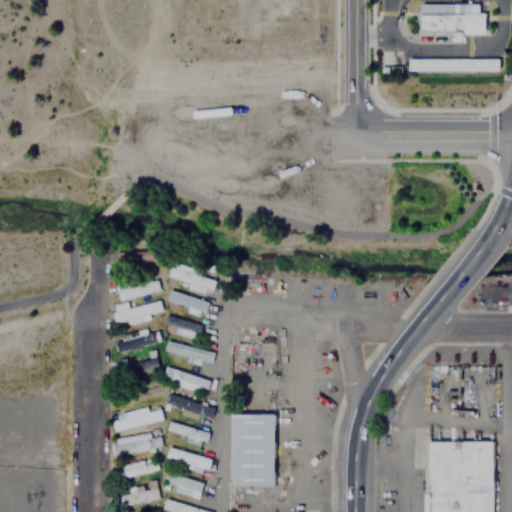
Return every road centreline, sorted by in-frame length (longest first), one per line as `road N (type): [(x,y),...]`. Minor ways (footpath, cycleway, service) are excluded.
road 1 (residential): [(511,326),(221,324)]
road 2 (trunk): [(437,300),(368,393),(359,511)]
road 3 (residential): [(94,295),(94,511)]
road 4 (residential): [(220,511),(221,324)]
road 5 (tertiary): [(353,136),(511,135)]
road 6 (tertiary): [(353,136),(352,0)]
